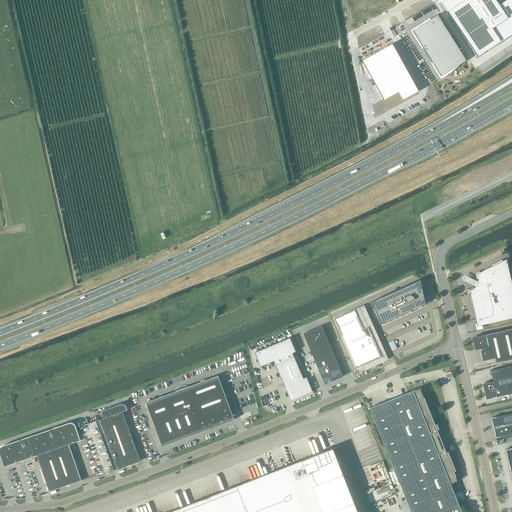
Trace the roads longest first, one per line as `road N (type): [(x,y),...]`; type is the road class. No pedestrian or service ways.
road 1 (trunk): [(0,346),(263,232),(501,106)]
road 2 (unclassified): [(0,511),(62,502),(457,344)]
road 3 (trunk): [(427,134),(267,217),(0,332)]
road 4 (tertiary): [(457,344),(439,251),(511,212)]
road 5 (tertiary): [(495,511),(457,344)]
